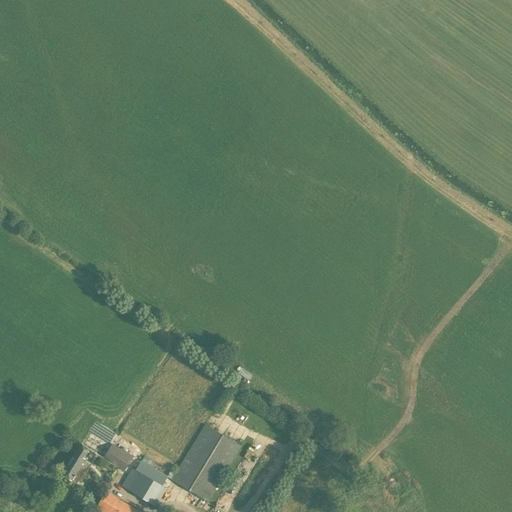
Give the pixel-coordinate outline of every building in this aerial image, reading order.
[(207,502),(241,446),(205,424),(171,480),(207,502)] [(81,444),(62,474),(79,485),(97,455),(81,444)] [(113,444),(103,459),(124,471),(133,457),(113,444)] [(141,461),(136,469),(132,467),(121,486),(156,507),(167,488),(163,486),(168,477),(141,461)] [(95,509),(100,511),(139,511),(106,491),(95,509)]
